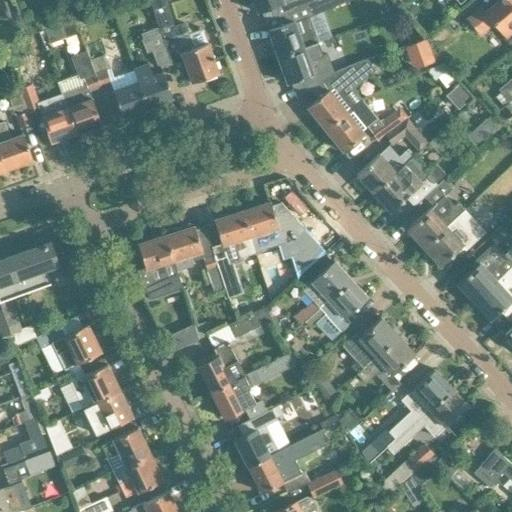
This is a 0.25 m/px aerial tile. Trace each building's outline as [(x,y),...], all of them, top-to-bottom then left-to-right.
[(202,29),(188,34),(184,23),(174,26),(164,0),(148,0),(160,31),(169,58),(170,58),(170,59),(182,55),(191,82),(218,73),(202,29)] [(252,0),(257,12),(262,10),(265,19),(318,0),(317,0),(252,0)] [(318,0),(265,19),(269,29),(267,29),(277,56),(303,46),(303,47),(318,41),(309,16),(322,11),(318,0)] [(481,8),(467,20),(479,34),(492,23),(504,37),(511,29),(511,0),(499,0),(485,12),(481,8)] [(318,38),(330,35),(325,15),(312,18),(318,38)] [(74,18),(44,28),(49,43),(78,32),(74,18)] [(445,21),(424,38),(437,53),(449,43),(444,38),(453,31),(445,21)] [(139,32),(143,39),(141,40),(146,51),(151,49),(156,64),(158,64),(160,68),(161,68),(172,64),(169,58),(160,31),(159,32),(156,26),(139,32)] [(120,33),(112,36),(124,71),(133,68),(120,33)] [(424,40),(412,44),(419,66),(432,62),(424,40)] [(313,74),(317,84),(327,76),(334,72),(327,54),(323,55),(318,41),(303,47),(303,46),(277,56),(286,83),(313,74)] [(82,86),(62,93),(76,132),(101,123),(89,91),(99,88),(89,60),(88,60),(85,50),(70,55),(78,79),(82,77),(85,84),(82,85),(82,86)] [(104,54),(89,60),(99,88),(110,84),(122,116),(147,107),(133,69),(113,77),(104,54)] [(334,72),(327,76),(317,84),(309,89),(317,98),(306,106),(324,129),(346,111),(337,100),(375,69),(367,59),(339,69),(334,72)] [(148,63),(133,69),(147,107),(172,97),(163,72),(153,75),(148,63)] [(438,74),(446,86),(457,77),(449,66),(438,74)] [(511,75),(496,89),(500,93),(507,101),(511,96),(511,75)] [(459,82),(447,93),(460,107),(472,96),(459,82)] [(31,83),(18,87),(28,113),(39,110),(50,142),(76,132),(62,93),(38,102),(31,83)] [(6,90),(9,97),(20,127),(31,123),(28,113),(18,87),(18,86),(6,90)] [(346,111),(324,129),(342,150),(363,133),(346,111)] [(376,139),(383,134),(393,125),(386,116),(368,129),(376,139)] [(390,143),(413,127),(406,117),(383,134),(390,143)] [(485,120),(478,126),(487,136),(495,130),(485,120)] [(0,122),(0,159),(4,169),(32,159),(23,133),(10,138),(4,121),(0,122)] [(379,153),(356,174),(372,192),(413,154),(407,147),(398,156),(389,146),(380,154),(379,153)] [(413,154),(372,192),(390,211),(404,197),(405,197),(413,206),(437,184),(435,182),(445,172),(435,162),(427,169),(413,154)] [(429,207),(421,215),(406,229),(422,246),(463,209),(457,202),(453,205),(444,195),(451,188),(443,180),(425,196),(433,205),(430,208),(429,207)] [(252,242),(255,252),(297,238),(296,236),(305,229),(281,202),(271,205),(270,201),(242,210),(252,242)] [(445,226),(422,246),(440,265),(462,245),(466,248),(484,232),(463,209),(445,226)] [(243,292),(234,263),(240,261),(239,256),(255,252),(252,242),(242,210),(213,219),(219,238),(221,243),(211,246),(213,254),(223,287),(227,297),(243,292)] [(190,254),(201,251),(193,225),(165,234),(174,260),(177,272),(194,266),(190,254)] [(325,251),(305,229),(297,236),(304,244),(294,254),(308,266),(316,257),(317,258),(325,251)] [(177,272),(174,260),(165,234),(137,243),(145,267),(135,270),(149,299),(183,288),(177,272)] [(0,305),(1,309),(0,309),(0,336),(6,334),(10,345),(35,336),(31,324),(20,328),(9,298),(50,283),(44,269),(59,264),(50,241),(0,259),(0,305)] [(478,263),(456,283),(473,301),(511,265),(511,261),(508,257),(507,258),(503,254),(493,243),(475,260),(478,263)] [(135,254),(127,257),(130,268),(139,265),(135,254)] [(213,254),(203,257),(212,290),(223,287),(213,254)] [(333,260),(302,289),(311,300),(302,308),(309,315),(349,277),(333,260)] [(286,262),(265,266),(270,288),(291,284),(286,262)] [(511,265),(473,301),(490,320),(500,311),(508,319),(511,315),(511,265)] [(309,315),(304,320),(310,327),(315,322),(324,313),(340,331),(350,322),(345,317),(367,296),(349,277),(309,315)] [(248,313),(235,320),(228,323),(235,336),(271,318),(265,306),(248,313)] [(356,334),(343,345),(356,360),(351,365),(357,372),(362,367),(397,335),(381,317),(359,337),(356,334)] [(59,325),(35,337),(41,347),(51,342),(57,355),(64,369),(100,351),(87,324),(64,335),(59,325)] [(357,372),(356,373),(364,382),(374,373),(383,364),(397,380),(416,362),(411,357),(414,354),(397,335),(362,367),(357,372)] [(217,356),(197,365),(211,392),(233,381),(245,375),(244,374),(227,340),(213,347),(217,356)] [(8,364),(20,396),(31,392),(19,360),(8,364)] [(233,381),(211,392),(224,418),(243,408),(244,408),(255,402),(247,388),(274,374),(270,366),(269,363),(255,370),(254,368),(244,374),(245,375),(233,381)] [(70,381),(76,394),(83,408),(119,390),(106,364),(70,381)] [(427,407),(450,386),(434,368),(400,399),(410,410),(387,432),(394,438),(427,407)] [(327,380),(318,387),(325,397),(335,390),(327,380)] [(32,393),(36,402),(50,395),(46,386),(32,393)] [(424,422),(436,435),(468,405),(450,386),(427,407),(394,438),(386,446),(392,453),(424,422)] [(119,390),(83,408),(89,420),(95,434),(132,416),(119,390)] [(23,421),(24,422),(40,415),(36,402),(32,393),(31,392),(20,396),(25,410),(15,413),(19,423),(23,421)] [(367,433),(395,408),(386,398),(358,423),(367,433)] [(244,408),(243,408),(249,420),(254,417),(266,411),(261,399),(255,402),(244,408)] [(248,465),(278,451),(264,425),(277,419),(276,416),(282,413),(278,405),(268,410),(266,411),(254,417),(249,420),(236,426),(242,436),(235,440),(248,465)] [(347,431),(358,422),(348,410),(337,419),(347,431)] [(17,443),(22,455),(45,445),(41,434),(46,432),(40,415),(24,422),(29,438),(17,443)] [(58,420),(45,426),(51,440),(65,433),(58,420)] [(112,439),(101,444),(107,457),(119,452),(125,465),(125,466),(150,454),(137,427),(119,436),(112,439)] [(278,451),(248,465),(261,492),(281,481),(299,472),(293,459),(325,444),(318,431),(278,451)] [(423,443),(404,459),(415,469),(418,466),(420,464),(427,459),(433,453),(423,443)] [(81,447),(70,452),(75,463),(86,458),(81,447)] [(511,464),(494,448),(481,463),(472,473),(488,487),(501,473),(511,482),(511,464)] [(48,451),(24,460),(29,474),(42,468),(54,464),(49,452),(48,451)] [(125,466),(125,465),(113,471),(119,483),(125,497),(144,488),(162,479),(150,454),(125,466)] [(434,464),(449,477),(456,469),(441,456),(434,464)] [(428,460),(419,467),(430,478),(438,469),(428,460)] [(341,481),(335,469),(307,483),(313,495),(341,481)] [(411,477),(400,484),(407,495),(418,488),(411,477)] [(0,511),(8,511),(5,503),(18,498),(13,484),(0,488),(0,511)] [(112,511),(109,511),(177,511),(167,490),(149,499),(131,508),(123,511),(112,511)] [(90,503),(76,509),(77,511),(104,511),(111,509),(106,496),(90,503)] [(314,511),(306,496),(289,504),(273,511),(314,511)]
